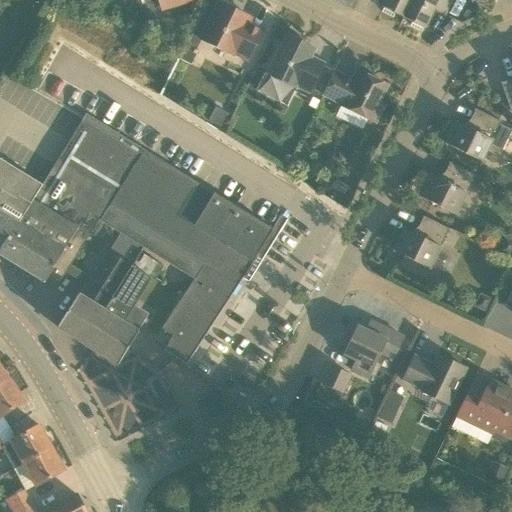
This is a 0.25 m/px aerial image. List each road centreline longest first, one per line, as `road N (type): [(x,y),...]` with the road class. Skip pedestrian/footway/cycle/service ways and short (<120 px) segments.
road 1 (residential): [(106,487),(283,396),(347,272)]
road 2 (residential): [(347,272),(436,70)]
road 3 (tertiary): [(106,487),(42,364),(0,313)]
road 4 (residential): [(347,272),(511,353)]
road 5 (residential): [(436,70),(278,0)]
